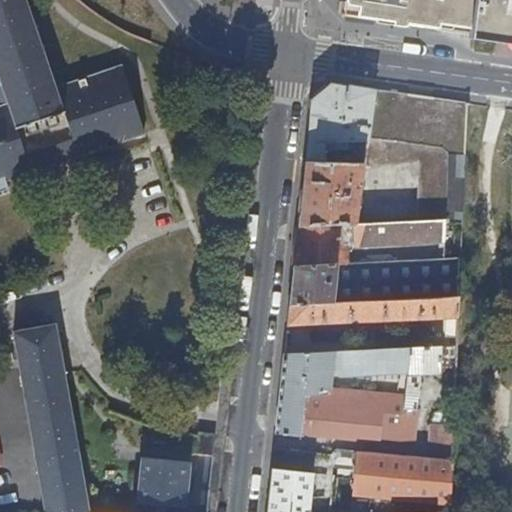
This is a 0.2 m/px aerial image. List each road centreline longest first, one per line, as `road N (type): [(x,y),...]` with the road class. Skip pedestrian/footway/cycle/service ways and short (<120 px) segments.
road 1 (residential): [(289,53),(238,511)]
road 2 (unknown): [(247,419),(178,416),(157,407),(112,369),(80,317),(76,286),(85,264),(152,214)]
road 3 (residential): [(289,53),(511,85)]
road 4 (residential): [(289,53),(222,41),(178,0)]
